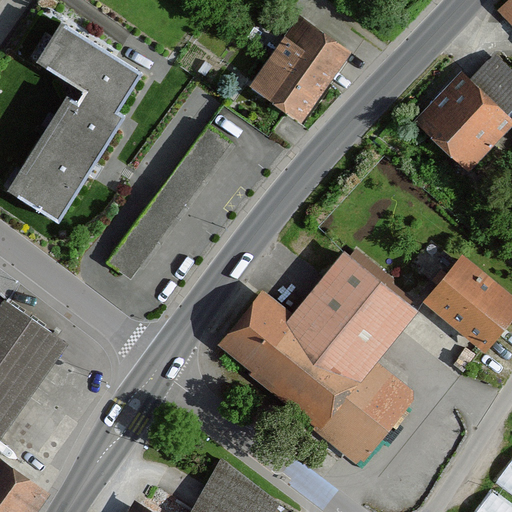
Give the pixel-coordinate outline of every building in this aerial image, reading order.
[(511,1),(502,12),(511,22),(511,1)] [(304,121),(349,50),(296,17),(251,87),(304,121)] [(147,78),(66,26),(42,63),(78,87),(14,187),(59,216),(147,78)] [(423,124),(470,168),(511,123),(511,76),(489,55),(423,124)] [(230,146),(208,130),(110,263),(132,279),(230,146)] [(265,288),(217,345),(357,460),(412,393),(375,363),(420,308),(347,247),(294,311),(265,288)] [(511,297),(461,256),(424,300),(486,352),(511,320),(511,297)] [(0,436),(2,437),(67,344),(3,300),(0,305),(0,436)] [(511,452),(491,482),(511,497),(511,452)] [(301,511),(303,510),(220,458),(186,511),(167,511),(138,494),(126,511),(301,511)] [(0,511),(24,511),(41,490),(0,460),(0,511)] [(473,511),(511,511),(511,509),(488,492),(473,511)]
